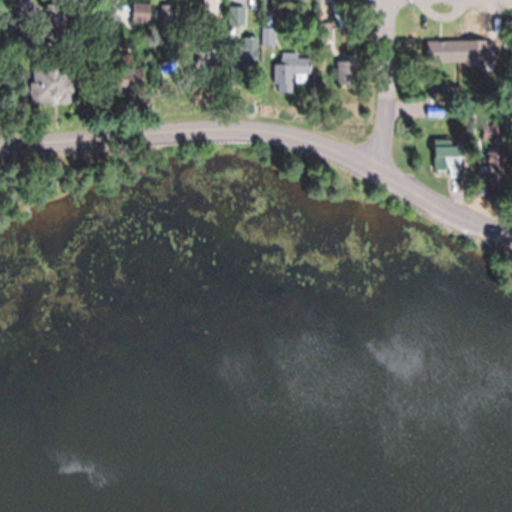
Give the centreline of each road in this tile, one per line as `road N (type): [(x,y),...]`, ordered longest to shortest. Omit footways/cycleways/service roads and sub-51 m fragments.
road 1 (residential): [(511,231),(425,198),(354,155),(298,138),(202,129),(0,146)]
road 2 (residential): [(378,167),(387,0)]
